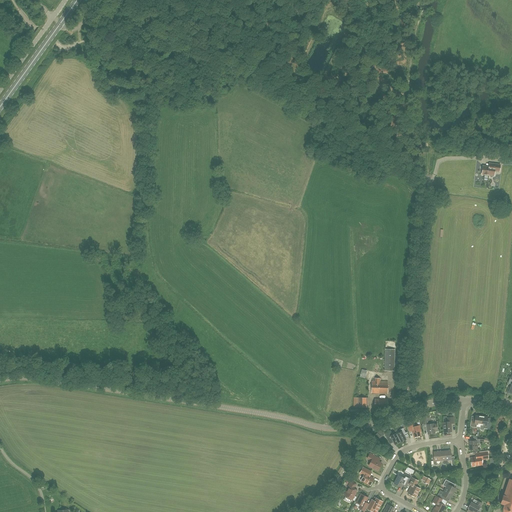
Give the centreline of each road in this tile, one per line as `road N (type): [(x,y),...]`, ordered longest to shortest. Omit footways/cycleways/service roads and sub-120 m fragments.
road 1 (tertiary): [(367,423),(328,428),(38,378),(0,380)]
road 2 (track): [(426,177),(153,21)]
road 3 (track): [(405,411),(426,177)]
road 4 (track): [(426,0),(409,92),(426,144),(426,177)]
road 5 (unclassified): [(293,511),(330,492),(367,423)]
